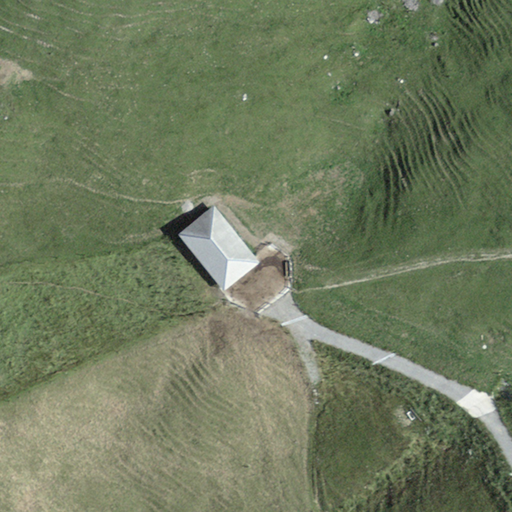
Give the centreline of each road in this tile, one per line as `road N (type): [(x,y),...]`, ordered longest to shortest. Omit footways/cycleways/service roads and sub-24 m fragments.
road 1 (track): [(248,295),(468,398),(511,454)]
road 2 (track): [(248,295),(511,253)]
